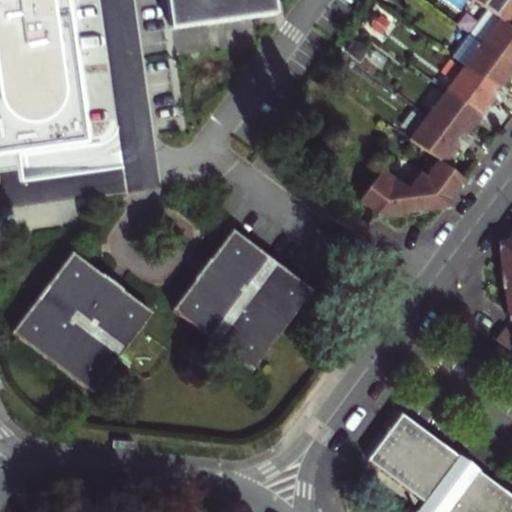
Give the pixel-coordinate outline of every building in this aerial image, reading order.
[(66,0),(0,0),(0,154),(86,142),(66,0)] [(273,0),(164,0),(168,19),(274,4),(273,0)] [(511,0),(476,0),(498,16),(506,22),(511,13),(511,0)] [(511,26),(506,22),(498,16),(479,41),(511,66),(511,26)] [(511,71),(511,66),(479,41),(467,32),(450,56),(461,65),(503,97),(509,88),(503,84),(511,71)] [(443,89),(459,68),(447,59),(431,80),(443,89)] [(498,103),(503,97),(461,65),(459,68),(443,89),(479,116),(492,98),(498,103)] [(479,116),(443,89),(425,113),(467,145),(472,137),(466,133),(479,116)] [(462,151),(467,145),(425,113),(408,137),(437,159),(443,164),(456,146),(462,151)] [(413,214),(441,210),(451,208),(450,198),(464,179),(443,164),(437,159),(427,173),(419,166),(404,185),(410,190),(413,214)] [(383,219),(413,214),(410,190),(404,185),(383,169),(360,199),(372,209),(374,218),(377,214),(383,219)] [(367,227),(343,208),(334,220),(359,238),(367,227)] [(232,229),(172,310),(252,370),(313,290),(232,229)] [(497,241),(498,251),(502,280),(511,277),(511,232),(507,240),(497,241)] [(70,254),(10,333),(90,394),(151,314),(70,254)] [(511,277),(502,280),(506,310),(511,314),(511,315),(508,321),(511,320),(511,277)] [(511,335),(503,329),(495,339),(511,351),(511,335)] [(511,511),(511,500),(401,415),(365,461),(422,504),(433,511),(511,511)]
